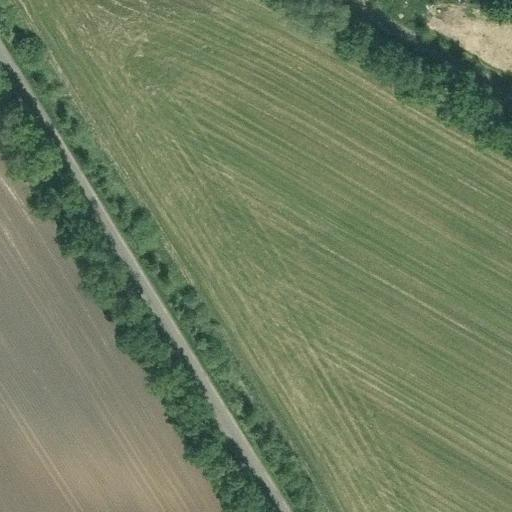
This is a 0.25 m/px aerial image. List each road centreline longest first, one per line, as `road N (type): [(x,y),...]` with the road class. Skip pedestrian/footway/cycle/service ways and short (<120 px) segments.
road 1 (unclassified): [(288,511),(0,43)]
road 2 (unclassified): [(511,97),(345,0)]
